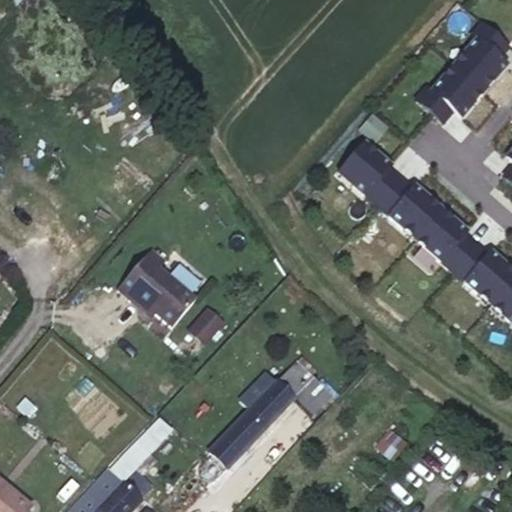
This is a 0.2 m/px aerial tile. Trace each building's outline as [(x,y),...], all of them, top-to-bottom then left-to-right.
[(510,48),(482,24),(471,37),(475,41),(476,41),(499,60),(510,48)] [(483,94),(507,67),(499,60),(476,41),(475,41),(453,68),(483,94)] [(482,93),(453,68),(431,93),(431,94),(453,114),(461,120),(483,94),(482,93)] [(431,93),(427,89),(416,102),(443,126),(453,114),(431,94),(431,93)] [(392,168),(365,145),(339,175),(366,199),(390,171),(392,168)] [(511,167),(502,178),(511,186),(511,167)] [(400,181),(390,171),(366,199),(376,208),(400,181)] [(412,191),(400,181),(376,208),(388,218),(412,191)] [(441,211),(415,188),(412,191),(388,218),(415,241),(441,211)] [(468,234),(441,211),(415,241),(441,264),(465,237),(468,234)] [(476,247),(465,237),(441,264),(452,274),(476,247)] [(488,257),(476,247),(452,274),(464,284),(488,257)] [(164,264),(150,253),(116,292),(130,304),(134,300),(155,318),(171,332),(195,303),(157,271),(164,264)] [(511,282),(511,272),(491,254),(488,257),(464,284),(490,307),(511,282)] [(511,282),(490,307),(511,326),(511,282)] [(134,300),(130,304),(151,322),(155,318),(134,300)] [(223,327),(207,312),(189,334),(205,347),(223,327)] [(294,363),(276,382),(262,396),(252,387),(238,402),(248,411),(208,454),(226,471),(294,399),(311,415),(330,397),(294,363)] [(262,396),(276,382),(265,371),(252,387),(262,396)] [(408,445),(391,431),(377,450),(394,463),(408,445)] [(130,511),(140,502),(108,471),(89,492),(91,494),(73,511),(130,511)] [(25,511),(29,508),(0,485),(0,511),(25,511)]
